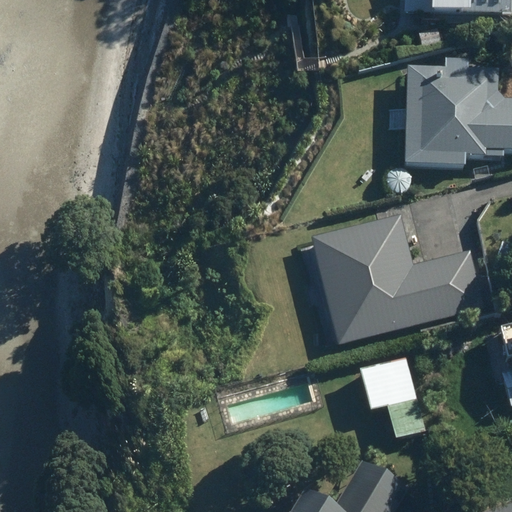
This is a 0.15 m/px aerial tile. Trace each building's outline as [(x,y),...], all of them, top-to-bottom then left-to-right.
[(511,0),(431,0),(431,24),(511,26),(511,0)] [(437,35),(418,39),(421,52),(440,48),(437,35)] [(406,76),(403,174),(464,176),(464,165),(502,166),(502,160),(511,159),(511,108),(503,108),(496,101),(497,79),(406,76)] [(310,244),(337,353),(485,317),(471,259),(414,273),(401,222),(310,244)] [(511,273),(511,269),(481,276),(490,315),(511,310),(511,273)] [(510,416),(511,415),(511,333),(499,337),(507,368),(511,366),(511,379),(501,382),(510,416)] [(386,417),(394,449),(424,441),(405,366),(358,379),(368,421),(386,417)] [(396,511),(406,497),(361,471),(336,511),(312,511),(301,505),(297,511),(396,511)]
